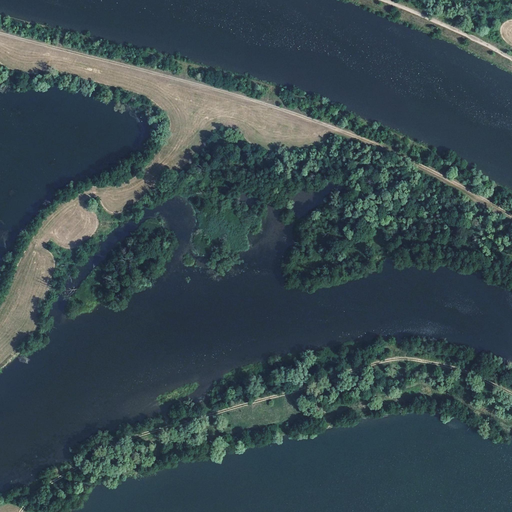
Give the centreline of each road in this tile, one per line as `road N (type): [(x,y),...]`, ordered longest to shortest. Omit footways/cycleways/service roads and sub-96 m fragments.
road 1 (track): [(511,216),(446,176),(319,120),(0,35)]
road 2 (track): [(511,391),(449,367),(386,360),(179,424),(78,465),(22,511)]
road 3 (track): [(511,58),(383,0)]
